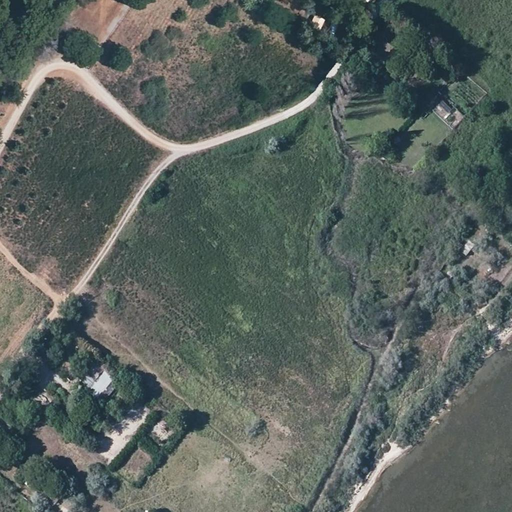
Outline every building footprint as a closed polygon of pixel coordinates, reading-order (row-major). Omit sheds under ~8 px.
[(310,22),(320,27),(324,19),(314,15),(310,22)] [(373,54),(384,62),(394,49),(383,41),(373,54)] [(444,115),(454,126),(464,118),(454,106),(444,115)] [(466,256),(476,248),(470,241),(460,248),(466,256)] [(427,319),(431,312),(424,307),(430,297),(424,292),(408,319),(412,322),(417,313),(427,319)] [(80,385),(88,392),(105,372),(91,361),(84,371),(88,374),(80,385)] [(77,464),(82,457),(63,442),(58,449),(77,464)]
